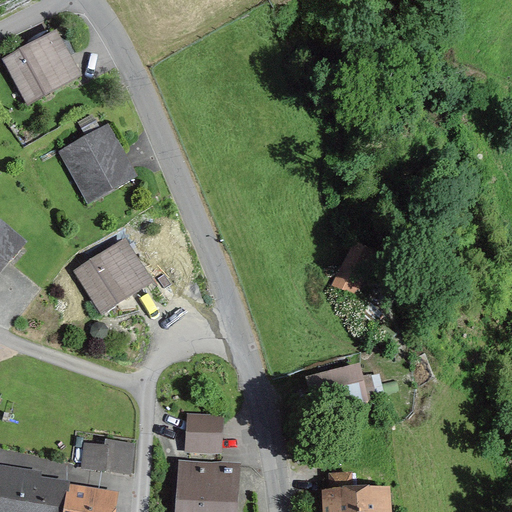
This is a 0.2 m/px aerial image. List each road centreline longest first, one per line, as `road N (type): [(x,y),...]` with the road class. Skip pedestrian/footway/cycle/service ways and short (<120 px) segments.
road 1 (residential): [(77,0),(131,76),(228,328)]
road 2 (residential): [(228,328),(271,511)]
road 3 (residential): [(143,388),(0,342)]
road 4 (residential): [(143,388),(135,511)]
